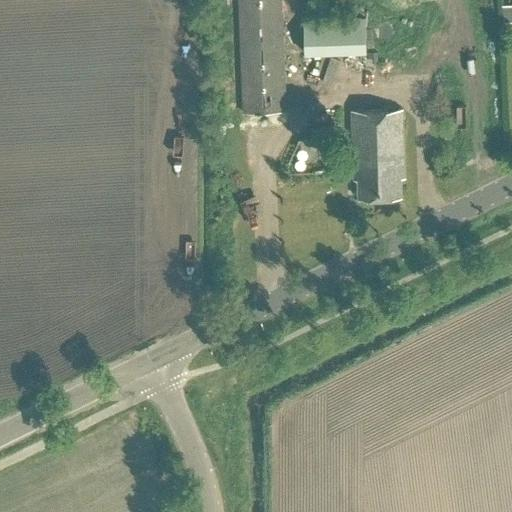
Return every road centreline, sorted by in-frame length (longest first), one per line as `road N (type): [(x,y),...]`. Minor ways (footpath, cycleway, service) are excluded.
road 1 (tertiary): [(153,361),(511,184)]
road 2 (tertiary): [(0,435),(153,361)]
road 3 (tertiary): [(207,511),(191,439),(153,361)]
